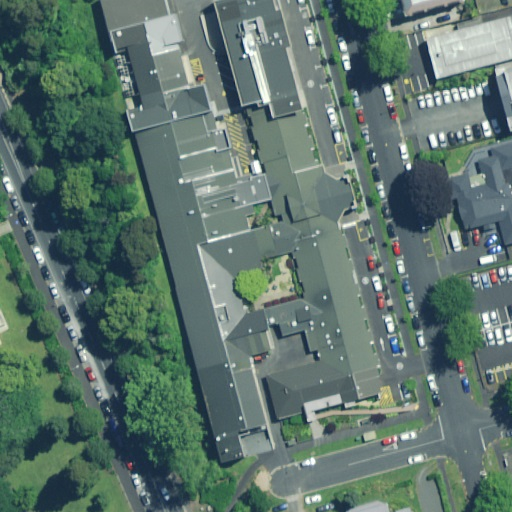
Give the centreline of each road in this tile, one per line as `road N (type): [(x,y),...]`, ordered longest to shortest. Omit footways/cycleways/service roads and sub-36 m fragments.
road 1 (residential): [(464,433),(346,0)]
road 2 (tertiary): [(166,511),(0,126)]
road 3 (residential): [(464,433),(284,482)]
